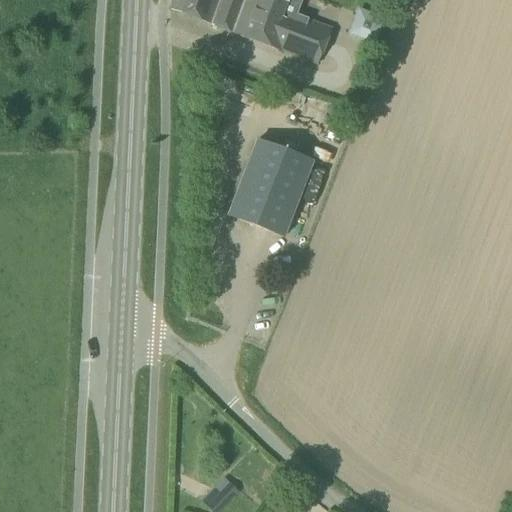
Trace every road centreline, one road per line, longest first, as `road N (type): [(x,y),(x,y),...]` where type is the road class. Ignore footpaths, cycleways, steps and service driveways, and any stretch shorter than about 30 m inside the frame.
road 1 (primary): [(120,337),(138,0)]
road 2 (unclassified): [(358,511),(189,358),(158,341),(120,337)]
road 3 (primary): [(113,511),(120,337)]
